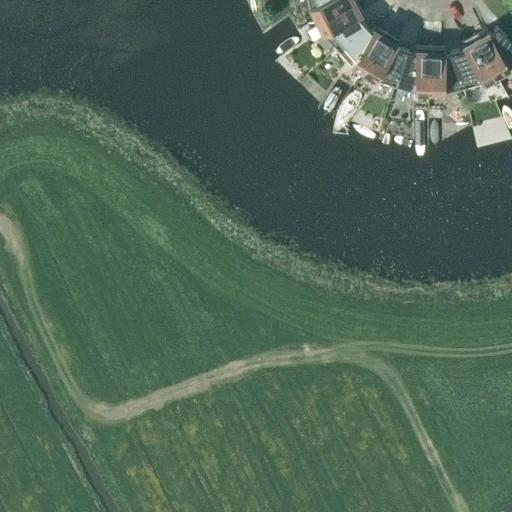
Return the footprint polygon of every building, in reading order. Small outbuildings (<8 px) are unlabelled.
[(314,20),(353,0),(306,0),(308,7),(314,20)] [(335,48),(363,22),(357,15),(362,12),(355,0),(353,0),(314,20),(321,33),(335,48)] [(361,71),(386,33),(374,25),(370,30),(363,22),(335,48),(349,63),(361,71)] [(473,35),(495,75),(508,68),(511,63),(511,35),(508,31),(505,34),(497,26),(489,33),(486,28),(473,35)] [(393,85),(405,49),(395,46),(398,40),(386,33),(361,71),(374,79),(393,85)] [(482,82),(495,75),(473,35),(460,42),(463,48),(453,50),(462,87),(482,82)] [(428,91),(429,46),(415,45),(414,52),(405,49),(393,85),(413,91),(428,91)] [(462,87),(453,50),(443,52),(444,46),(429,46),(428,91),(442,92),(462,87)]
